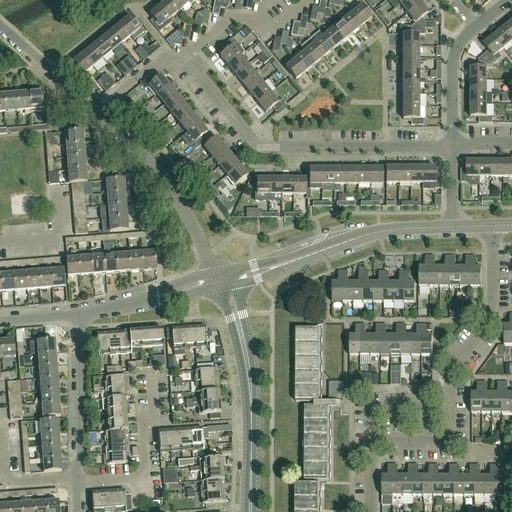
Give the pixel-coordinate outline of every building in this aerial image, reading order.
[(179,12),(169,0),(167,0),(159,7),(169,19),(179,12)] [(188,4),(185,0),(169,0),(179,12),(188,4)] [(368,0),(366,2),(372,9),(376,6),(370,0),(368,0)] [(420,4),(417,0),(406,0),(400,5),(408,14),(420,4)] [(221,2),(215,1),(212,14),(219,16),(220,8),(221,2)] [(318,14),(324,15),(327,2),(320,1),(319,8),(318,14)] [(420,4),(408,14),(416,24),(411,27),(411,29),(425,29),(425,23),(422,19),(428,14),(420,4)] [(352,14),(362,26),(372,18),(362,6),(352,14)] [(169,19),(159,7),(150,15),(153,20),(150,22),(159,33),(172,23),(169,19)] [(316,21),(318,14),(319,8),(313,7),(310,20),(316,21)] [(204,10),(203,18),(201,23),(208,25),(210,12),(204,10)] [(375,13),(382,20),(385,18),(379,10),(375,13)] [(342,22),(353,34),(362,26),(352,14),(349,11),(340,18),(342,22)] [(130,16),(120,24),(134,41),(144,33),(130,16)] [(308,17),(302,16),(300,24),(299,29),(298,34),(304,35),(308,17)] [(196,17),(194,30),(200,31),(201,23),(203,18),(196,17)] [(391,25),(385,18),(382,20),(387,27),(391,25)] [(333,29),(343,41),(353,34),(342,22),(333,29)] [(511,22),(503,30),(511,40),(511,22)] [(298,34),(299,29),(300,24),(294,23),(291,36),(297,37),(298,34)] [(120,24),(111,32),(121,44),(130,37),(134,41),(120,24)] [(185,26),(184,33),(182,39),(188,40),(191,27),(185,26)] [(239,33),(245,40),(252,34),(247,27),(239,33)] [(343,41),(333,29),(324,37),(334,49),(343,41)] [(403,47),(419,47),(419,35),(425,35),(425,29),(411,29),(411,35),(403,35),(403,47)] [(511,43),(511,40),(503,30),(494,38),(504,50),(511,43)] [(111,32),(102,40),(112,52),(121,44),(111,32)] [(176,39),(175,44),(175,45),(181,46),(182,39),(184,33),(178,32),(176,39)] [(280,45),(286,46),(289,33),(283,32),(281,39),(280,45)] [(174,50),(175,45),(175,44),(176,39),(173,35),(166,40),(174,50)] [(314,45),(324,57),(334,49),(324,37),(314,45)] [(278,52),(280,45),(281,39),(275,38),(272,51),(278,52)] [(504,50),(494,38),(485,45),(490,51),(484,56),(493,66),(498,62),(495,58),(504,50)] [(220,57),(228,66),(240,56),(244,53),(233,39),(223,47),(226,52),(220,57)] [(102,40),(92,47),(102,59),(112,52),(102,40)] [(290,40),(287,48),(293,50),(295,42),(290,40)] [(263,53),(266,51),(261,43),(257,46),(263,53)] [(148,58),(153,54),(145,44),(140,48),(148,58)] [(324,57),(314,45),(305,52),(315,65),(324,57)] [(92,47),(83,55),(93,67),(102,59),(92,47)] [(419,59),(419,47),(403,47),(403,59),(419,59)] [(148,58),(140,48),(135,52),(144,62),(148,58)] [(263,66),(272,58),(266,51),(263,53),(257,58),(263,66)] [(315,65),(305,52),(295,60),(305,72),(315,65)] [(93,67),(83,55),(73,63),(83,75),(93,67)] [(240,56),(228,66),(236,76),(248,66),(240,56)] [(471,81),(487,81),(487,69),(493,69),(493,66),(484,56),(479,60),(479,69),(471,69),(471,81)] [(130,73),(135,69),(126,59),(121,63),(130,73)] [(419,71),(419,59),(403,59),(403,71),(419,71)] [(305,72),(295,60),(286,68),(296,80),(305,72)] [(272,65),(278,72),(282,69),(276,62),(272,65)] [(130,73),(121,63),(116,67),(125,77),(130,73)] [(256,75),(248,66),(236,76),(243,85),(256,75)] [(287,76),(282,69),(278,72),(284,79),(287,76)] [(419,83),(419,71),(403,71),(403,83),(419,83)] [(111,89),(116,85),(107,75),(102,79),(111,89)] [(251,94),(263,84),(256,75),(243,85),(251,94)] [(151,77),(141,85),(145,90),(149,87),(157,96),(169,86),(161,76),(155,81),(151,77)] [(98,82),(106,93),(111,89),(102,79),(98,82)] [(471,93),(487,93),(487,81),(471,81),(471,93)] [(403,83),(403,96),(419,96),(419,83),(403,83)] [(271,94),(263,84),(251,94),(259,104),(271,94)] [(169,86),(157,96),(164,105),(177,95),(169,86)] [(33,91),(28,92),(28,93),(30,111),(30,113),(43,112),(41,89),(33,90),(33,91)] [(21,92),(16,93),(17,112),(30,111),(28,93),(21,93),(21,92)] [(16,93),(16,94),(8,95),(8,93),(3,94),(5,113),(17,112),(16,93)] [(471,106),(488,105),(487,93),(471,93),(471,106)] [(279,103),(271,94),(259,104),(266,113),(272,108),(276,113),(287,105),(283,100),(279,103)] [(177,95),(164,105),(172,115),(184,105),(177,95)] [(419,108),(419,96),(403,96),(403,108),(419,108)] [(184,105),(172,115),(180,124),(192,114),(184,105)] [(479,124),(493,124),(493,117),(488,117),(488,105),(471,106),(471,118),(479,118),(479,124)] [(419,119),(419,108),(403,108),(403,120),(411,120),(411,126),(424,126),(424,119),(419,119)] [(142,112),(148,119),(151,116),(145,109),(142,112)] [(192,114),(180,124),(187,134),(200,123),(192,114)] [(157,123),(151,116),(148,119),(153,126),(157,123)] [(200,123),(187,134),(195,143),(191,147),(195,151),(205,143),(201,138),(207,133),(200,123)] [(160,127),(157,130),(163,138),(166,135),(160,127)] [(66,146),(85,144),(84,144),(83,137),(84,137),(84,132),(83,132),(83,131),(65,133),(66,146)] [(172,142),(166,135),(163,138),(169,145),(172,142)] [(212,158),(225,148),(217,138),(204,149),(212,158)] [(85,149),(85,144),(66,146),(67,158),(86,157),(85,157),(84,149),(85,149)] [(232,157),(225,148),(212,158),(220,167),(232,157)] [(87,169),(86,169),(85,162),(86,162),(86,157),(67,158),(68,171),(87,169)] [(240,166),(232,157),(220,167),(228,177),(240,166)] [(189,165),(195,172),(198,169),(192,162),(189,165)] [(461,170),(461,183),(467,183),(467,178),(480,178),(480,162),(468,162),(467,170),(461,170)] [(492,162),(480,162),(480,178),(492,178),(492,162)] [(492,162),(492,178),(504,178),(504,162),(492,162)] [(240,166),(228,177),(235,186),(248,176),(240,166)] [(399,184),(399,168),(386,168),(387,184),(399,184)] [(411,184),(411,168),(399,168),(399,184),(411,184)] [(423,184),(423,168),(411,168),(411,184),(423,184)] [(435,189),(441,189),(441,176),(435,176),(435,168),(423,168),(423,184),(435,184),(435,189)] [(87,174),(87,169),(68,171),(69,183),(69,184),(71,184),(83,183),(87,183),(87,182),(86,174),(87,174)] [(204,176),(198,169),(195,172),(201,179),(204,176)] [(322,185),(322,169),(310,169),(310,185),(322,185)] [(334,185),(334,169),(322,169),(322,185),(334,185)] [(346,185),(346,169),(334,169),(334,185),(346,185)] [(358,185),(358,169),(346,169),(346,185),(358,185)] [(370,185),(370,169),(358,169),(358,185),(370,185)] [(370,185),(382,185),(382,169),(370,169),(370,185)] [(58,172),(54,172),(48,173),(49,186),(59,185),(58,172)] [(269,179),(257,179),(257,195),(269,195),(269,179)] [(269,179),(269,195),(281,195),(281,179),(269,179)] [(294,195),(294,179),(281,179),(281,195),(294,195)] [(294,179),(294,195),(306,195),(306,179),(294,179)] [(124,180),(106,181),(106,182),(107,194),(125,193),(124,185),(124,180)] [(204,184),(210,191),(213,188),(207,181),(204,184)] [(219,195),(213,188),(210,191),(216,198),(219,195)] [(125,193),(107,194),(108,207),(126,205),(125,198),(125,193)] [(126,205),(108,207),(109,219),(127,218),(126,210),(126,205)] [(127,218),(109,219),(109,220),(110,232),(128,231),(128,230),(127,223),(127,218)] [(110,235),(103,236),(103,247),(111,247),(110,235)] [(142,253),(143,272),(143,271),(151,270),(151,272),(156,271),(156,270),(155,252),(154,252),(142,253)] [(138,273),(143,272),(142,253),(129,254),(131,273),(131,272),(138,271),(138,273)] [(118,274),(118,273),(126,272),(126,274),(131,273),(129,254),(117,255),(118,274)] [(113,275),(118,274),(117,255),(104,256),(106,275),(106,274),(113,273),(113,275)] [(106,275),(104,256),(92,257),(93,276),(93,275),(101,274),(101,276),(106,275)] [(88,276),(93,276),(92,257),(79,258),(81,277),(81,276),(88,275),(88,276)] [(419,288),(430,288),(430,257),(425,257),(425,267),(419,267),(419,288)] [(430,257),(430,288),(440,288),(440,268),(435,268),(435,257),(430,257)] [(440,288),(450,288),(450,257),(446,257),(446,268),(440,268),(440,288)] [(450,257),(450,288),(461,288),(461,268),(455,268),(455,257),(450,257)] [(461,288),(471,288),(471,257),(466,257),(466,268),(461,268),(461,288)] [(471,257),(471,288),(481,288),(481,267),(476,267),(476,257),(471,257)] [(76,277),(81,277),(79,258),(67,259),(66,259),(67,277),(68,277),(76,276),(76,277)] [(39,289),(52,288),(51,269),(50,269),(50,271),(43,271),(43,270),(38,270),(39,289)] [(65,288),(64,269),(63,269),(63,270),(55,270),(55,269),(51,269),(52,288),(65,287),(65,288)] [(27,290),(39,289),(38,270),(38,272),(30,272),(30,271),(25,271),(27,290)] [(14,292),(27,290),(25,271),(25,273),(18,273),(18,272),(13,273),(14,292)] [(333,303),(343,303),(343,272),(338,272),(338,283),(333,283),(333,303)] [(343,303),(353,303),(353,283),(348,283),(348,272),(343,272),(343,303)] [(353,303),(364,303),(364,272),(359,272),(359,283),(353,283),(353,303)] [(364,303),(374,303),(374,283),(368,283),(369,272),(364,272),(364,303)] [(374,303),(384,303),(384,272),(379,272),(379,283),(374,283),(374,303)] [(384,303),(394,303),(394,283),(389,283),(389,272),(384,272),(384,303)] [(394,303),(404,303),(404,272),(400,272),(400,283),(394,283),(394,303)] [(404,272),(404,303),(415,303),(415,283),(409,283),(409,272),(404,272)] [(2,293),(14,292),(13,273),(13,274),(5,275),(5,273),(0,274),(2,293)] [(350,356),(361,356),(361,325),(356,325),(356,336),(350,336),(350,356)] [(361,356),(371,356),(371,336),(366,336),(366,325),(361,325),(361,356)] [(371,356),(381,356),(382,325),(377,325),(377,336),(371,336),(371,356)] [(381,356),(392,356),(392,336),(386,336),(386,325),(382,325),(381,356)] [(392,356),(402,356),(402,325),(397,325),(397,336),(392,336),(392,356)] [(412,356),(412,337),(407,336),(407,325),(402,325),(402,356),(412,356)] [(412,356),(422,357),(422,325),(417,325),(417,337),(412,337),(412,356)] [(433,357),(433,336),(427,336),(427,326),(422,325),(422,357),(433,357)] [(205,332),(205,326),(194,327),(196,350),(206,349),(206,338),(212,338),(211,331),(205,332)] [(185,356),(185,350),(183,327),(172,328),(174,357),(185,356)] [(196,350),(194,327),(183,327),(185,350),(196,350)] [(318,407),(314,407),(305,407),(305,480),(331,480),(331,474),(327,474),(327,466),(331,466),(331,460),(327,460),(327,451),(331,451),(331,446),(327,446),(327,437),(331,437),(331,432),(327,431),(327,423),(331,423),(331,417),(328,417),(328,408),(341,408),(341,403),(344,403),(344,383),(329,383),(329,402),(322,402),(322,397),(318,397),(318,388),(322,388),(322,382),(318,382),(318,374),(322,374),(322,369),(318,369),(318,359),(322,359),(322,354),(318,354),(319,345),(322,346),(322,340),(318,340),(319,331),(322,331),(322,327),(312,327),(312,330),(297,330),(296,368),(296,403),(318,403),(318,407)] [(164,348),(162,329),(151,330),(153,349),(164,348)] [(142,349),(141,330),(130,331),(131,350),(142,349)] [(153,349),(151,330),(141,330),(142,349),(153,349)] [(131,350),(130,331),(119,332),(121,355),(131,355),(131,350)] [(121,355),(119,332),(108,333),(110,356),(121,355)] [(110,356),(108,333),(97,333),(99,357),(110,356)] [(5,340),(0,340),(2,359),(14,358),(15,358),(13,340),(5,341),(5,340)] [(32,355),(38,355),(57,354),(57,353),(55,354),(55,346),(56,346),(56,341),(55,341),(31,342),(32,355)] [(57,358),(57,354),(38,355),(39,368),(58,366),(56,366),(56,359),(57,358)] [(58,371),(58,366),(39,368),(40,380),(59,379),(57,379),(57,371),(58,371)] [(195,371),(195,382),(219,380),(218,370),(213,370),(197,371),(195,371)] [(401,386),(401,373),(391,373),(390,386),(401,386)] [(129,388),(128,377),(105,378),(106,390),(129,388)] [(59,379),(40,380),(41,393),(60,391),(58,391),(58,384),(59,384),(59,379)] [(219,380),(195,382),(196,393),(220,392),(219,380)] [(28,389),(27,381),(7,383),(8,389),(20,388),(20,390),(28,389)] [(472,413),(482,413),(483,382),(478,382),(478,393),(472,393),(472,413)] [(483,382),(482,413),(493,414),(493,394),(487,394),(487,382),(483,382)] [(493,414),(503,414),(503,383),(498,382),(498,394),(493,394),(493,414)] [(503,383),(503,414),(511,413),(511,393),(508,394),(508,383),(503,383)] [(129,388),(106,390),(107,400),(126,399),(130,399),(130,395),(129,388)] [(60,396),(60,391),(41,393),(42,405),(61,404),(59,404),(59,396),(60,396)] [(186,401),(186,405),(202,404),(220,403),(220,392),(196,393),(201,393),(201,399),(192,399),(192,400),(186,401)] [(108,411),(127,410),(126,399),(107,400),(108,411)] [(202,404),(186,405),(186,409),(193,409),(193,408),(198,408),(199,415),(210,414),(210,420),(221,419),(220,413),(221,413),(220,403),(202,404)] [(61,409),(61,404),(42,405),(43,418),(42,418),(60,417),(60,416),(60,409),(61,409)] [(129,409),(127,410),(108,411),(108,422),(128,420),(127,417),(130,416),(129,413),(129,409)] [(60,433),(58,433),(58,426),(59,426),(59,421),(58,421),(58,420),(40,422),(41,435),(60,433)] [(128,420),(108,422),(109,432),(128,431),(131,431),(130,427),(130,425),(128,425),(128,420)] [(222,432),(221,426),(207,427),(207,429),(202,429),(202,428),(191,429),(193,452),(203,451),(203,440),(209,439),(208,433),(222,432)] [(180,430),(182,453),(193,452),(191,429),(180,430)] [(158,431),(160,454),(171,454),(169,430),(158,431)] [(169,430),(171,454),(182,453),(180,430),(173,430),(169,430)] [(106,444),(129,442),(128,431),(109,432),(105,433),(106,444)] [(60,438),(60,433),(41,435),(42,447),(61,446),(59,446),(59,438),(60,438)] [(106,454),(130,453),(129,442),(106,444),(106,454)] [(38,460),(43,460),(62,458),(60,458),(60,451),(61,451),(61,446),(42,447),(42,454),(37,454),(38,460)] [(107,465),(130,464),(130,453),(106,454),(107,465)] [(62,463),(62,458),(43,460),(44,472),(43,472),(43,473),(61,472),(61,471),(61,463),(62,463)] [(200,472),(223,470),(223,459),(199,460),(200,467),(190,468),(191,472),(200,472)] [(393,496),(393,465),(388,465),(388,476),(382,476),(382,501),(393,501),(393,496)] [(398,465),(393,465),(393,496),(403,496),(403,476),(398,476),(398,465)] [(414,496),(414,465),(409,465),(409,476),(403,476),(403,496),(414,496)] [(418,465),(414,465),(414,496),(424,496),(424,476),(418,476),(418,465)] [(434,496),(434,465),(429,465),(429,476),(424,476),(424,496),(434,496)] [(439,465),(434,465),(434,496),(444,496),(444,476),(439,476),(439,465)] [(455,496),(455,465),(450,465),(450,476),(444,476),(444,496),(455,496)] [(460,465),(455,465),(455,496),(465,496),(465,476),(460,476),(460,465)] [(475,496),(475,465),(470,465),(470,476),(465,476),(465,496),(475,496)] [(480,465),(475,465),(475,496),(485,496),(485,476),(480,476),(480,465)] [(496,496),(496,465),(491,465),(491,476),(485,476),(485,496),(496,496)] [(500,465),(496,465),(496,496),(506,496),(506,476),(500,476),(500,465)] [(178,483),(177,469),(163,470),(164,484),(178,483)] [(201,482),(224,480),(223,470),(200,472),(201,482)] [(201,493),(225,492),(224,480),(201,482),(201,493)] [(321,511),(321,508),(318,508),(318,499),(322,499),(322,494),(318,494),(318,484),(296,484),(295,511),(321,511)] [(125,490),(114,491),(115,511),(127,511),(132,511),(131,496),(125,496),(125,490)] [(115,511),(114,491),(103,492),(104,511),(115,511)] [(104,511),(103,492),(92,493),(93,511),(104,511)] [(225,492),(201,493),(202,504),(226,503),(225,492)] [(33,511),(45,511),(45,502),(38,503),(37,501),(32,502),(33,503),(33,511)] [(45,502),(45,511),(59,511),(58,501),(50,502),(50,501),(45,501),(45,502)] [(20,511),(33,511),(33,503),(25,504),(25,502),(20,503),(20,504),(20,511)] [(8,511),(20,511),(20,504),(12,505),(12,503),(7,504),(7,505),(8,511)]
